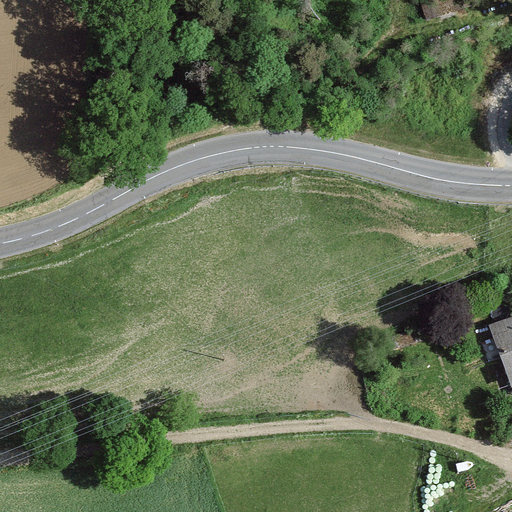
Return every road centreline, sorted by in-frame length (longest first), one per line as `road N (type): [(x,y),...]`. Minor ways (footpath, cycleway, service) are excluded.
road 1 (track): [(511,455),(415,427),(211,438),(0,464)]
road 2 (secondary): [(511,168),(81,213),(0,211)]
